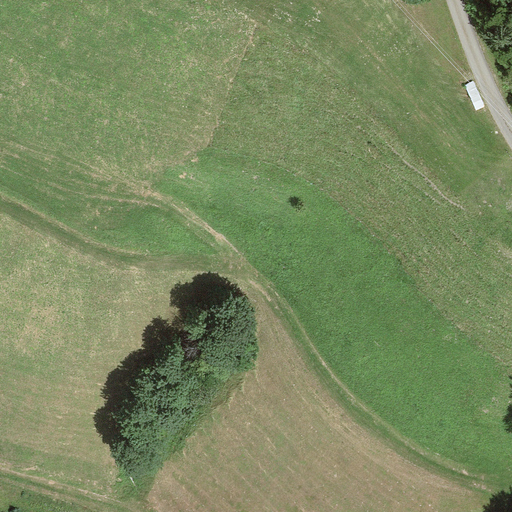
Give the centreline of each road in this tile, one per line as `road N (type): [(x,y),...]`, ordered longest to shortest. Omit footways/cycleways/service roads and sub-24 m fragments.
road 1 (track): [(511,489),(406,447),(357,411),(270,290),(243,274),(102,252),(0,199)]
road 2 (track): [(138,511),(103,493),(0,472)]
road 3 (track): [(459,0),(511,132)]
